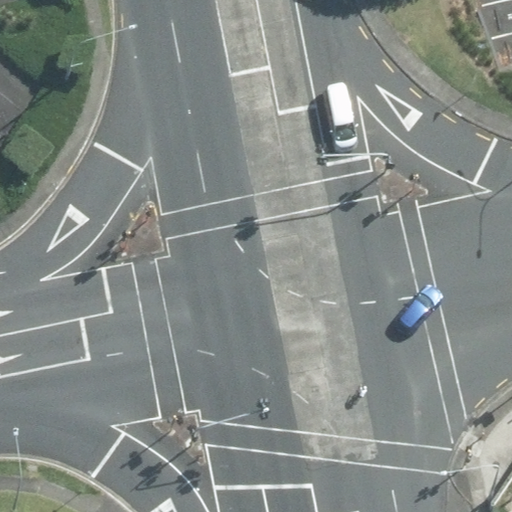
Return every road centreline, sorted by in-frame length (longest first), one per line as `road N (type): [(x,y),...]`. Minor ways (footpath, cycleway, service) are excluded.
road 1 (primary): [(0,273),(29,257),(115,146),(149,55),(159,0)]
road 2 (primary): [(231,0),(285,311)]
road 3 (tertiary): [(285,311),(0,364)]
road 4 (primary): [(320,0),(360,68),(445,136),(511,160)]
road 5 (secondary): [(511,268),(285,311)]
road 6 (primary): [(176,511),(144,468),(87,443),(0,425)]
road 7 (primary): [(285,311),(324,511)]
